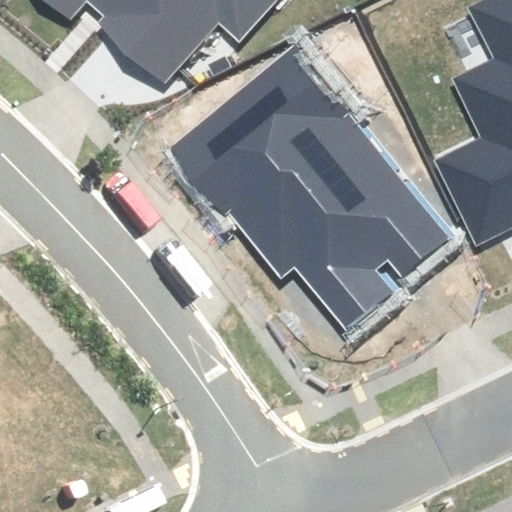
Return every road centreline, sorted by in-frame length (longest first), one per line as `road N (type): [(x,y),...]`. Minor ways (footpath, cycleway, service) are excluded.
road 1 (residential): [(0,152),(109,264),(202,385),(284,511)]
road 2 (residential): [(511,411),(303,511)]
